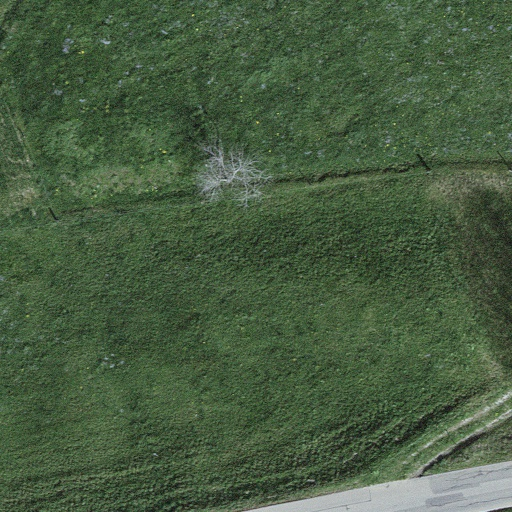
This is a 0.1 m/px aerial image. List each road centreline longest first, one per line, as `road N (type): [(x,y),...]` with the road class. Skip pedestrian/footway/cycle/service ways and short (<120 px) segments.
road 1 (track): [(334,511),(511,405)]
road 2 (unclassified): [(511,484),(368,511)]
